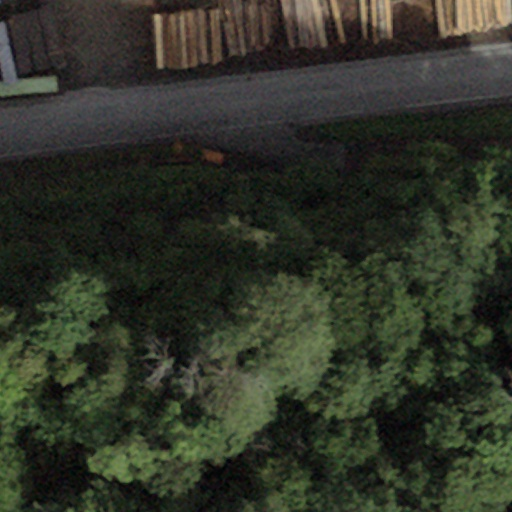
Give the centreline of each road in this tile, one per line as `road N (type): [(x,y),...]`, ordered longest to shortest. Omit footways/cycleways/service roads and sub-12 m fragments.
road 1 (unclassified): [(0,127),(511,72)]
road 2 (track): [(321,96),(339,149),(387,169),(511,167)]
